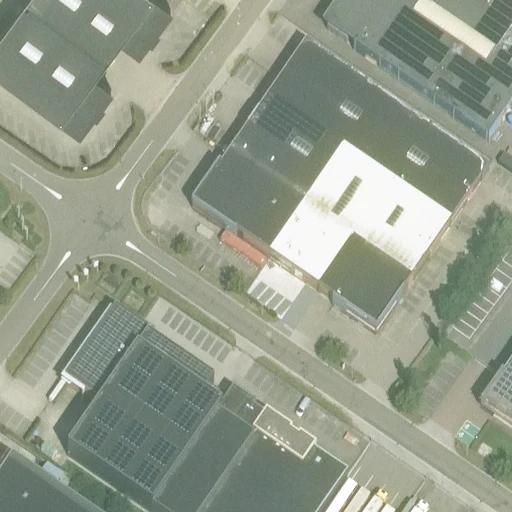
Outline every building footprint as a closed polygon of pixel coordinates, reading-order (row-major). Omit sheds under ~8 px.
[(23,0),(0,31),(0,75),(61,121),(62,119),(79,132),(111,89),(94,77),(122,39),(139,52),(170,9),(157,0),(23,0)] [(511,0),(347,0),(326,30),(346,43),(349,39),(356,44),(352,50),(487,143),(511,106),(511,0)] [(345,316),(375,336),(487,173),(305,48),(281,82),(267,103),(241,141),(230,157),(220,171),(218,170),(211,180),(191,210),(224,232),(223,233),(234,240),(236,238),(333,305),(331,307),(345,316)] [(159,213),(155,219),(162,224),(166,218),(159,213)] [(72,328),(85,307),(73,300),(60,321),(72,328)] [(115,313),(64,384),(99,409),(147,340),(150,337),(115,313)] [(99,409),(65,459),(146,511),(323,511),(347,478),(313,454),(315,451),(298,439),(297,441),(290,436),(291,434),(265,416),(263,420),(252,412),(255,409),(241,399),(232,394),(230,397),(219,413),(201,401),(212,385),(147,340),(99,409)] [(479,409),(511,431),(511,365),(502,379),(501,378),(479,409)] [(0,481),(0,511),(81,511),(12,464),(0,481)]
